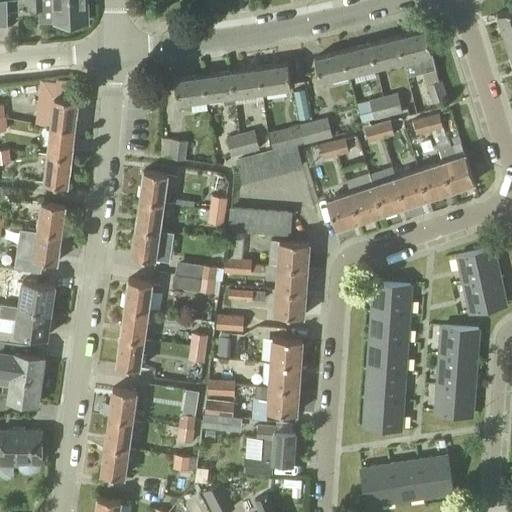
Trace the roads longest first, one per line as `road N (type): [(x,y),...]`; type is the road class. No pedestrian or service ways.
road 1 (residential): [(58,511),(117,53)]
road 2 (residential): [(321,511),(343,264),(511,205)]
road 3 (residential): [(117,53),(285,30),(401,0)]
road 4 (residential): [(486,511),(495,350),(511,317)]
road 5 (residential): [(511,171),(458,0)]
